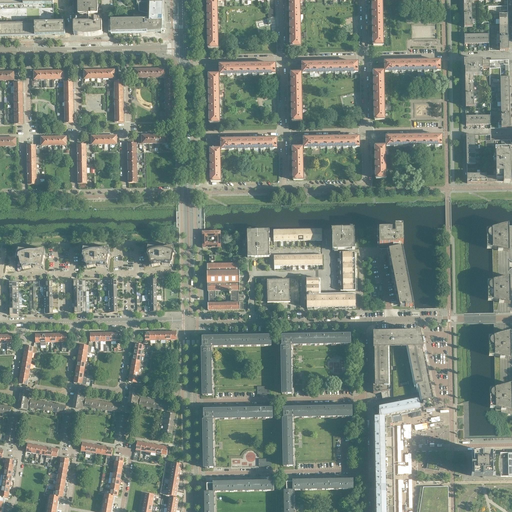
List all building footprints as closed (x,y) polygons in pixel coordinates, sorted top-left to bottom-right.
[(102,35),(102,13),(98,13),(97,0),(77,0),(78,14),(74,14),(74,35),(77,36),(79,36),(80,37),(82,37),(83,37),(85,37),(87,37),(88,37),(90,37),(92,37),(93,37),(95,36),(97,36),(98,36),(100,35),(102,35)] [(163,3),(162,0),(137,0),(137,1),(137,10),(139,10),(139,12),(149,15),(163,14),(162,11),(163,3)] [(300,15),(299,0),(290,0),(290,2),(290,8),(289,8),(290,9),(291,9),(291,11),(290,11),(290,15),(300,15)] [(382,14),(381,0),(372,0),(372,7),(373,7),(373,9),(372,9),(372,13),(372,14),(382,14)] [(217,17),(217,1),(207,1),(208,1),(208,3),(207,3),(207,10),(208,10),(208,12),(207,12),(208,17),(207,17),(217,17)] [(472,25),(472,1),(463,1),(464,28),(472,27),(472,25)] [(0,24),(1,25),(6,24),(11,24),(16,24),(21,24),(26,24),(30,24),(35,24),(40,24),(40,36),(45,36),(44,24),(46,24),(46,23),(50,23),(51,31),(48,31),(48,36),(55,36),(54,24),(54,23),(53,4),(48,4),(43,5),(33,5),(29,5),(24,5),(19,5),(14,5),(9,5),(5,5),(0,5),(0,24)] [(165,29),(163,14),(149,15),(149,23),(148,28),(149,33),(161,32),(162,32),(162,31),(162,30),(166,30),(166,29),(165,29)] [(383,29),(382,21),(382,14),(372,14),(373,14),(373,16),(373,23),(372,23),(373,23),(373,25),(373,29),(372,29),(372,30),(383,29)] [(300,31),(300,23),(300,15),(290,15),(290,17),(290,24),(290,25),(291,25),(291,27),(290,27),(290,31),(291,31),(300,31)] [(218,33),(217,25),(217,17),(207,17),(208,17),(208,19),(208,26),(207,26),(208,26),(208,28),(208,33),(207,33),(218,33)] [(148,28),(149,23),(147,23),(147,22),(140,23),(140,22),(140,19),(109,20),(109,22),(111,22),(111,35),(140,34),(149,33),(148,28)] [(383,46),(383,37),(383,29),(372,30),(373,30),(373,32),(373,39),(374,39),(374,41),(373,41),(373,46),(383,46)] [(300,47),(300,39),(300,31),(291,31),(291,33),(290,33),(291,40),(290,40),(290,41),(291,41),(291,43),(291,47),(300,47)] [(218,49),(218,41),(218,33),(207,33),(208,33),(208,35),(208,42),(209,42),(209,44),(208,44),(208,49),(218,49)] [(508,51),(508,39),(499,39),(500,51),(508,51)] [(489,68),(489,61),(489,60),(465,61),(465,65),(466,65),(466,68),(465,68),(465,76),(473,76),(482,76),(482,68),(489,68)] [(440,71),(440,61),(424,62),(424,72),(424,71),(426,71),(433,71),(433,72),(433,71),(435,71),(440,71)] [(384,88),(383,72),(392,72),(392,62),(385,62),(385,72),(383,72),(373,72),(374,72),(374,75),(374,81),(373,81),(373,82),(374,82),(374,84),(374,88),(373,88),(374,88),(384,88)] [(408,72),(408,62),(392,62),(392,72),(394,72),(401,72),(402,72),(404,71),(404,72),(408,72)] [(424,72),(424,62),(408,62),(408,72),(408,71),(410,71),(410,72),(417,72),(417,71),(419,71),(424,71),(424,72)] [(341,73),(341,63),(325,64),(326,74),(326,73),(328,73),(335,73),(335,74),(335,73),(337,73),(341,73)] [(358,73),(358,63),(341,63),(341,73),(342,73),(344,73),(350,73),(351,73),(353,72),(353,73),(358,73)] [(301,90),(301,74),(309,74),(310,74),(309,64),(302,64),(302,65),(302,70),(302,74),(301,74),(301,73),(293,74),(291,74),(292,76),(291,76),(291,83),(292,83),(292,85),(291,85),(291,90),(301,90)] [(326,74),(325,64),(309,64),(310,74),(310,73),(312,73),(312,74),(319,73),(319,74),(319,73),(321,73),(325,73),(325,74),(326,74)] [(220,75),(220,66),(220,65),(205,65),(205,75),(208,75),(219,75),(220,75)] [(243,75),(243,65),(227,65),(227,76),(227,75),(229,75),(236,75),(237,75),(239,75),(243,75)] [(259,75),(259,65),(243,65),(243,75),(245,75),(252,75),(253,75),(253,74),(255,74),(255,75),(259,75)] [(275,74),(275,65),(259,65),(259,75),(259,74),(261,74),(261,75),(268,74),(268,75),(268,74),(270,74),(275,74)] [(302,74),(302,70),(299,70),(299,65),(292,66),(293,74),(301,73),(301,74),(302,74)] [(219,91),(219,75),(208,75),(208,76),(209,76),(209,78),(209,85),(208,85),(210,85),(210,87),(209,87),(209,91),(219,91)] [(174,92),(174,89),(173,89),(173,80),(169,80),(165,80),(165,101),(174,101),(173,92),(174,92)] [(124,93),(124,90),(123,90),(123,81),(118,81),(115,81),(115,102),(123,102),(123,93),(124,93)] [(74,94),(74,91),(73,91),(73,82),(68,82),(64,82),(65,103),(73,103),(73,94),(74,94)] [(24,95),(24,92),(23,92),(22,83),(18,83),(14,83),(14,104),(23,104),(23,95),(24,95)] [(384,104),(384,96),(384,88),(374,88),(374,90),(374,97),(374,98),(375,98),(375,100),(374,100),(374,104),(384,104)] [(302,106),(301,98),(301,90),(291,90),(292,90),(292,92),(292,99),(291,99),(292,99),(292,101),(292,106),(291,106),(302,106)] [(219,107),(219,99),(219,91),(209,91),(209,92),(209,94),(209,100),(209,101),(210,101),(210,103),(209,103),(209,107),(219,107)] [(474,107),(473,95),(465,95),(465,107),(466,107),(474,107)] [(175,112),(175,110),(174,110),(174,101),(165,101),(166,122),(174,122),(174,112),(175,112)] [(125,113),(125,111),(124,111),(123,102),(115,102),(115,123),(124,123),(124,113),(125,113)] [(74,114),(74,112),(73,112),(73,103),(65,103),(65,124),(74,123),(73,114),(74,114)] [(24,115),(24,113),(23,113),(23,104),(14,104),(15,125),(23,124),(23,115),(24,115)] [(384,120),(384,112),(384,104),(374,104),(375,104),(375,106),(374,106),(374,113),(374,114),(375,113),(375,116),(374,116),(375,120),(384,120)] [(302,122),(302,113),(302,106),(291,106),(292,106),(292,108),(292,115),(293,115),(293,117),(292,117),(292,122),(302,122)] [(219,123),(219,115),(219,107),(209,107),(209,108),(210,108),(210,110),(209,110),(209,116),(209,117),(210,117),(210,119),(209,119),(210,124),(219,123)] [(510,129),(510,118),(501,118),(501,127),(501,129),(510,129)] [(425,147),(425,136),(409,137),(410,147),(410,146),(412,146),(418,146),(418,147),(419,147),(419,146),(421,146),(425,146),(425,147)] [(442,146),(441,136),(425,136),(425,147),(426,147),(426,146),(428,146),(434,146),(435,146),(437,145),(437,146),(442,146)] [(385,163),(385,147),(386,147),(393,147),(394,147),(393,137),(386,137),(386,147),(385,147),(385,146),(375,147),(375,149),(375,156),(376,156),(376,158),(375,158),(375,163),(385,163)] [(410,147),(409,137),(393,137),(394,147),(394,146),(396,146),(396,147),(402,147),(403,147),(403,146),(405,146),(405,147),(409,146),(409,147),(410,147)] [(303,164),(302,148),(304,148),(311,148),(311,149),(311,138),(304,139),(304,148),(302,148),(292,148),(292,149),(293,149),(293,151),(293,158),(292,158),(293,158),(293,160),(293,164),(303,164)] [(327,148),(327,138),(311,138),(311,149),(311,148),(313,148),(320,148),(320,149),(321,149),(321,148),(323,148),(327,148)] [(343,148),(343,138),(327,138),(327,148),(329,148),(336,148),(337,148),(337,147),(339,147),(339,148),(343,148)] [(359,147),(359,138),(343,138),(343,148),(343,147),(345,147),(345,148),(352,147),(352,148),(352,147),(354,147),(359,147)] [(221,150),(221,140),(221,139),(206,140),(206,150),(210,150),(220,150),(221,150)] [(260,150),(260,139),(244,140),(245,150),(245,149),(247,149),(247,150),(254,149),(254,150),(254,149),(256,149),(260,149),(260,150)] [(277,149),(277,139),(260,139),(260,150),(261,150),(261,149),(263,149),(269,149),(269,150),(270,150),(270,149),(272,149),(277,149)] [(245,150),(244,140),(228,140),(229,150),(231,150),(238,150),(238,149),(240,149),(240,150),(244,150),(245,150)] [(137,162),(136,153),(136,144),(132,144),(131,144),(129,144),(128,144),(128,152),(127,152),(127,155),(128,155),(128,163),(137,162)] [(86,163),(86,154),(86,145),(82,145),(81,145),(79,145),(77,145),(78,153),(77,153),(77,156),(78,156),(78,164),(86,163)] [(36,165),(36,155),(36,146),(32,146),(30,146),(29,146),(27,146),(27,154),(26,154),(26,157),(27,157),(28,165),(36,165)] [(511,180),(510,160),(510,146),(504,146),(501,146),(495,146),(496,176),(486,177),(487,183),(504,183),(504,180),(511,180)] [(220,166),(220,150),(210,150),(211,150),(211,152),(210,152),(210,159),(210,160),(211,160),(211,162),(210,162),(211,166),(210,166),(220,166)] [(137,183),(137,173),(137,162),(128,163),(128,172),(127,172),(127,174),(128,174),(128,183),(137,183)] [(87,184),(87,174),(86,163),(78,164),(78,173),(77,173),(77,175),(78,175),(78,184),(87,184)] [(385,179),(385,171),(385,163),(375,163),(376,163),(376,165),(375,165),(376,172),(375,172),(376,172),(376,174),(376,179),(385,179)] [(303,180),(303,172),(303,164),(293,164),(293,165),(293,167),(293,174),(294,174),(294,176),(293,176),(293,181),(303,180)] [(36,185),(36,175),(36,165),(28,165),(28,174),(27,174),(27,176),(28,176),(28,185),(36,185)] [(221,182),(220,174),(220,166),(210,166),(211,166),(211,168),(211,175),(210,175),(210,176),(211,175),(211,177),(211,182),(221,182)] [(509,270),(509,260),(510,261),(511,262),(511,225),(508,226),(508,225),(504,226),(492,226),(492,228),(492,229),(486,229),(486,232),(487,249),(492,249),(493,281),(487,281),(488,298),(488,301),(493,301),(493,314),(510,313),(510,312),(511,311),(511,268),(511,269),(510,269),(509,270)] [(413,304),(402,244),(403,244),(403,228),(377,229),(377,248),(379,248),(388,247),(390,255),(387,256),(387,258),(396,302),(398,301),(400,307),(412,307),(412,305),(413,304)] [(355,248),(354,233),(354,229),(332,229),(332,249),(345,248),(345,250),(355,250),(355,248)] [(269,257),(269,235),(269,231),(247,231),(247,258),(251,258),(251,257),(255,257),(255,258),(256,258),(256,257),(268,257),(269,257)] [(221,248),(220,232),(202,232),(202,248),(221,248)] [(172,263),(173,255),(174,255),(177,255),(174,251),(173,246),(161,249),(148,247),(147,252),(145,255),(147,255),(147,256),(149,256),(150,263),(149,268),(152,267),(159,266),(160,266),(161,266),(162,266),(163,266),(170,267),(170,266),(173,267),(171,263),(172,263)] [(107,264),(108,257),(110,257),(110,256),(112,256),(110,252),(109,248),(96,250),(83,248),(83,253),(80,257),(83,257),(84,257),(86,265),(85,269),(87,268),(94,267),(95,267),(96,267),(97,267),(98,267),(106,268),(108,269),(107,264)] [(43,266),(44,258),(45,258),(45,257),(48,257),(45,254),(44,249),(32,251),(19,249),(18,254),(16,258),(18,258),(20,259),(21,266),(20,270),(23,269),(23,270),(30,268),(31,269),(32,269),(33,269),(33,268),(34,268),(41,269),(44,270),(43,266)] [(239,303),(238,291),(239,291),(239,283),(239,281),(241,281),(243,279),(243,276),(241,274),(239,274),(239,272),(239,264),(238,264),(238,257),(230,257),(230,264),(224,264),(224,263),(222,263),(222,264),(221,264),(221,263),(218,263),(218,264),(217,264),(217,263),(214,263),(214,264),(213,264),(213,261),(215,261),(215,256),(209,256),(209,261),(211,261),(211,264),(207,265),(207,272),(207,284),(207,292),(208,292),(209,304),(208,304),(208,311),(240,310),(243,310),(243,309),(243,303),(240,303),(239,303)] [(319,294),(319,279),(306,279),(306,294),(307,294),(307,297),(307,309),(342,308),(348,308),(356,308),(356,296),(319,296),(319,294)] [(290,303),(290,291),(289,280),(267,280),(267,303),(290,303)] [(511,376),(511,367),(511,324),(510,325),(510,323),(494,324),(494,336),(488,337),(489,356),(494,356),(495,388),(489,389),(490,408),(495,408),(495,411),(501,411),(501,412),(511,414),(511,375),(511,376)] [(435,408),(420,332),(403,333),(390,334),(390,337),(388,337),(388,333),(373,333),(373,352),(372,352),(373,395),(374,394),(374,390),(374,389),(375,393),(375,394),(381,393),(382,399),(381,399),(382,400),(417,393),(418,398),(420,409),(423,409),(423,411),(435,408)] [(308,346),(308,335),(307,335),(307,336),(300,336),(300,346),(308,346)] [(317,346),(317,336),(310,336),(310,335),(308,335),(308,346),(317,346)] [(325,345),(325,335),(323,335),(323,336),(317,336),(317,346),(325,345)] [(333,345),(333,335),(326,335),(325,335),(325,345),(333,345)] [(350,345),(350,335),(343,335),(340,335),(333,335),(333,345),(350,345)] [(262,347),(262,336),(261,336),(261,337),(254,337),(254,347),(262,347)] [(271,346),(271,337),(263,337),(263,336),(262,336),(262,347),(271,346)] [(300,346),(300,336),(290,336),(290,338),(283,338),(283,346),(290,346),(291,346),(292,346),(300,346)] [(229,347),(229,337),(227,337),(220,338),(220,347),(229,347)] [(237,347),(237,337),(230,337),(229,337),(229,347),(237,347)] [(246,347),(245,337),(244,337),(237,337),(237,347),(246,347)] [(254,347),(254,337),(247,337),(245,337),(246,347),(254,347)] [(220,347),(220,338),(210,338),(210,339),(203,339),(203,347),(211,347),(212,347),(212,348),(220,347)] [(291,394),(290,346),(283,346),(281,346),(282,394),(291,394)] [(212,395),(211,356),(211,347),(203,347),(201,347),(203,396),(212,395)] [(146,407),(148,400),(140,398),(139,405),(146,407)] [(420,409),(418,398),(408,400),(411,413),(420,411),(420,409)] [(92,408),(93,401),(86,399),(84,406),(92,408)] [(153,408),(154,401),(148,400),(146,407),(153,408)] [(411,413),(408,400),(398,402),(401,415),(411,413)] [(37,409),(38,402),(31,401),(30,407),(37,409)] [(98,409),(100,402),(93,401),(92,408),(98,409)] [(160,409),(161,402),(154,401),(153,408),(160,409)] [(44,410),(45,403),(38,402),(37,409),(44,410)] [(105,410),(107,403),(100,402),(98,409),(105,410)] [(167,410),(168,403),(161,402),(160,409),(167,410)] [(401,415),(398,402),(374,407),(374,418),(386,418),(391,417),(401,415)] [(51,411),(52,404),(45,403),(44,410),(51,411)] [(112,411),(113,404),(107,403),(105,410),(112,411)] [(58,412),(59,405),(52,404),(51,411),(58,412)] [(119,412),(121,405),(113,404),(112,411),(119,412)] [(65,413),(66,406),(59,405),(58,412),(64,413),(65,413)] [(10,414),(11,408),(4,406),(3,413),(10,414)] [(335,418),(335,408),(328,408),(328,407),(325,407),(325,408),(318,408),(318,418),(335,418)] [(352,417),(352,407),(344,408),(344,407),(342,407),(342,408),(335,408),(335,418),(352,417)] [(301,418),(301,408),(291,409),(291,412),(290,412),(290,418),(292,418),(293,418),(301,418)] [(318,418),(318,408),(311,408),(308,408),(301,408),(301,418),(318,418)] [(239,419),(238,410),(231,410),(231,409),(229,409),(229,410),(222,410),(222,420),(239,419)] [(255,419),(255,409),(248,409),(245,409),(238,410),(239,419),(255,419)] [(272,419),(272,409),(265,409),(262,409),(255,409),(255,419),(272,419)] [(222,420),(222,410),(212,410),(212,413),(210,413),(210,420),(212,420),(213,420),(214,420),(222,420)] [(292,418),(290,418),(282,418),(283,444),(292,443),(292,418)] [(386,428),(386,418),(374,418),(375,428),(386,428)] [(212,420),(210,420),(203,420),(203,445),(213,445),(212,420)] [(387,438),(386,428),(375,428),(375,438),(387,438)] [(387,448),(387,438),(375,438),(375,448),(387,448)] [(293,464),(292,443),(283,444),(283,466),(293,466),(293,464)] [(213,468),(213,445),(203,445),(204,468),(213,468)] [(387,458),(387,448),(375,448),(375,458),(387,458)] [(511,453),(500,453),(500,454),(484,454),(483,454),(483,453),(482,453),(482,454),(473,455),(471,455),(471,456),(471,458),(472,459),(472,460),(472,461),(472,463),(472,464),(472,465),(471,465),(471,467),(472,467),(472,468),(472,470),(472,472),(472,473),(471,474),(471,475),(471,477),(473,477),(474,477),(482,477),(482,478),(484,478),(484,477),(500,476),(500,477),(511,476),(511,453)] [(387,475),(387,458),(375,458),(375,471),(374,471),(374,474),(374,476),(374,479),(374,481),(374,484),(376,484),(376,487),(387,487),(387,479),(386,479),(385,476),(386,476),(387,475)] [(438,470),(439,463),(430,461),(428,469),(438,470)] [(287,491),(284,491),(284,495),(285,495),(285,499),(284,499),(284,503),(285,503),(285,507),(284,507),(284,508),(284,511),(285,511),(293,511),(293,491),(294,491),(303,491),(320,490),(336,490),(353,490),(353,488),(353,480),(348,480),(346,480),(346,479),(343,479),(343,480),(342,480),(341,480),(336,480),(331,480),(330,480),(329,480),(326,480),(325,480),(319,480),(314,480),(313,480),(312,480),(310,480),(310,481),(309,481),(308,481),(303,481),(293,481),(292,481),(293,483),(291,483),(287,483),(286,483),(287,491)] [(207,492),(204,492),(204,497),(205,497),(206,500),(204,500),(205,505),(206,505),(206,509),(205,509),(204,511),(213,511),(214,492),(215,492),(223,492),(240,492),(257,492),(274,491),(274,481),(268,481),(267,481),(266,481),(263,481),(262,482),(257,482),(251,482),(250,482),(250,481),(247,481),(247,482),(246,482),(245,482),(240,482),(235,482),(233,482),(230,482),(229,482),(228,482),(223,482),(213,482),(213,484),(211,484),(207,484),(207,492)] [(388,497),(387,487),(376,487),(376,497),(388,497)] [(420,511),(449,511),(449,488),(425,488),(420,511)] [(110,511),(114,496),(109,495),(105,494),(102,511),(110,511)] [(56,511),(59,497),(54,496),(55,496),(51,495),(47,511),(56,511)] [(388,507),(388,497),(376,497),(376,507),(388,507)]
